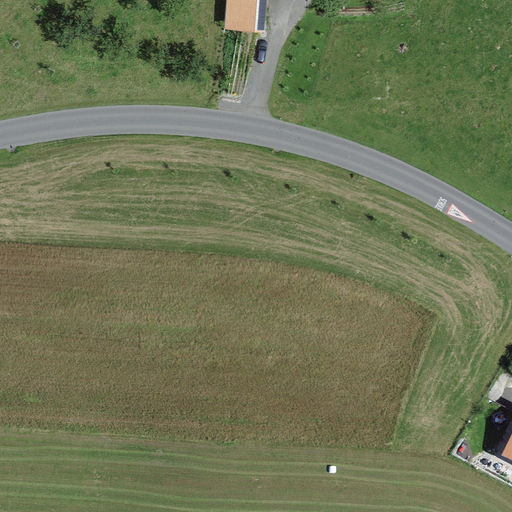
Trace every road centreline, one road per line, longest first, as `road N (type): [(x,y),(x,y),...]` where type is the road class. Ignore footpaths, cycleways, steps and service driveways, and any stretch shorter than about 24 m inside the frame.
road 1 (tertiary): [(0,135),(131,118),(251,128),(396,173),(511,237)]
road 2 (track): [(251,128),(283,0)]
